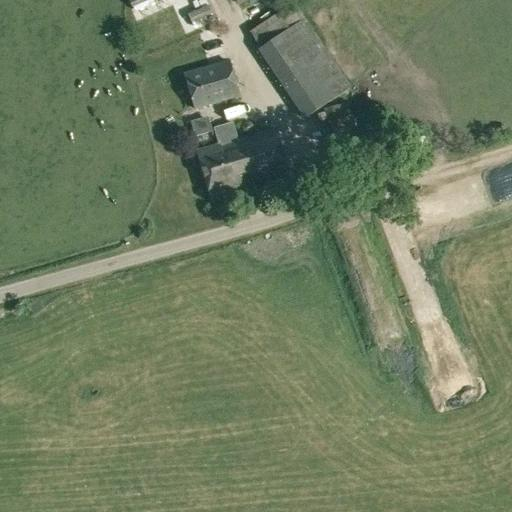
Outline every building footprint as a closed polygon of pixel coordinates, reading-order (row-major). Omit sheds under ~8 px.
[(215,19),(206,0),(202,0),(197,3),(206,23),(215,19)] [(313,118),(324,110),(353,89),(293,6),(253,36),(313,118)] [(184,75),(195,110),(239,97),(229,62),(184,75)] [(324,111),(343,178),(366,172),(347,104),(324,111)] [(196,152),(211,201),(236,194),(235,188),(287,172),(274,129),(237,140),(232,123),(214,129),(219,145),(196,152)] [(414,150),(407,123),(358,136),(366,163),(414,150)] [(396,223),(410,228),(414,217),(400,212),(396,223)] [(427,259),(400,271),(424,323),(451,311),(427,259)]
